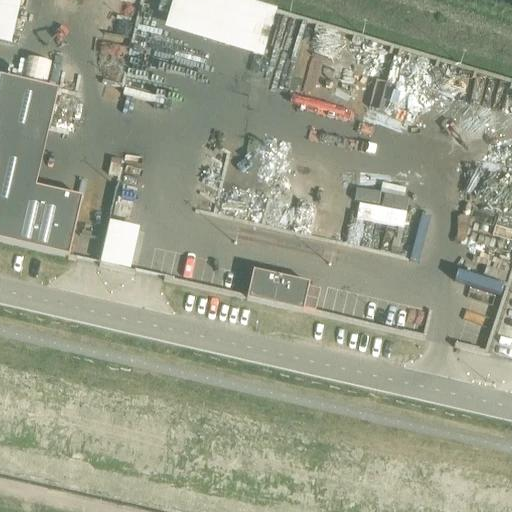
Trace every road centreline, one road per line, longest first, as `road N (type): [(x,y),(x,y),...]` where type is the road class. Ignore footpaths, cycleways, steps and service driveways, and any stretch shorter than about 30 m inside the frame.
road 1 (unclassified): [(511,408),(0,292)]
road 2 (unknown): [(442,307),(442,188),(426,151),(412,141),(207,99),(175,115),(164,148)]
road 3 (unknown): [(164,148),(156,209),(180,239),(442,307)]
road 4 (unknown): [(54,190),(72,148),(91,135),(164,148)]
